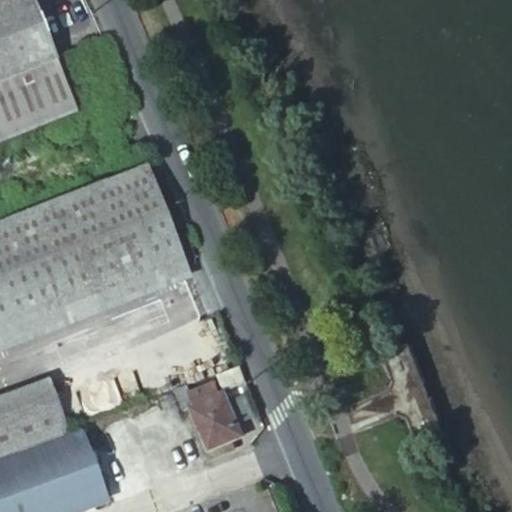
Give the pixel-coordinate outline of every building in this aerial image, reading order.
[(0,80),(57,58),(33,0),(15,0),(0,6),(0,80)] [(57,58),(0,80),(0,139),(77,109),(57,58)] [(183,261),(195,257),(158,161),(0,221),(0,348),(183,278),(189,276),(183,261)] [(229,387),(247,379),(241,365),(223,373),(229,387)] [(0,395),(0,460),(69,435),(47,378),(0,395)] [(216,381),(190,392),(195,404),(190,406),(209,449),(244,434),(226,391),(220,393),(216,381)] [(195,404),(190,392),(180,396),(184,409),(190,406),(195,404)] [(89,429),(80,431),(101,485),(108,481),(89,429)] [(101,485),(80,431),(69,435),(0,460),(0,511),(77,511),(106,502),(101,485)]
